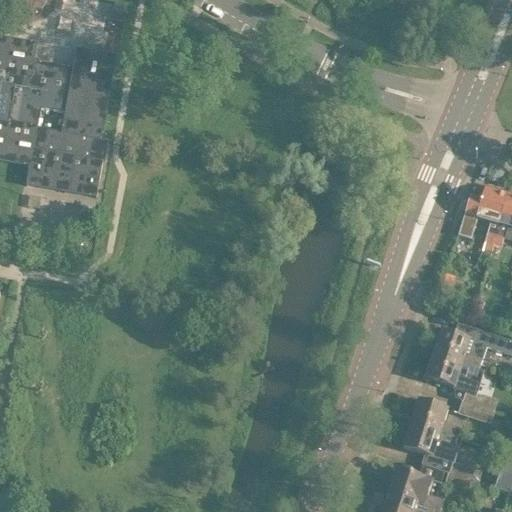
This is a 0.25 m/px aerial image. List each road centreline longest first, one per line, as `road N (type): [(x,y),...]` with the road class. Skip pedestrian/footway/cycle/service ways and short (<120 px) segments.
road 1 (tertiary): [(307,511),(458,119)]
road 2 (unclassified): [(458,119),(222,0)]
road 3 (tertiary): [(458,119),(511,0)]
